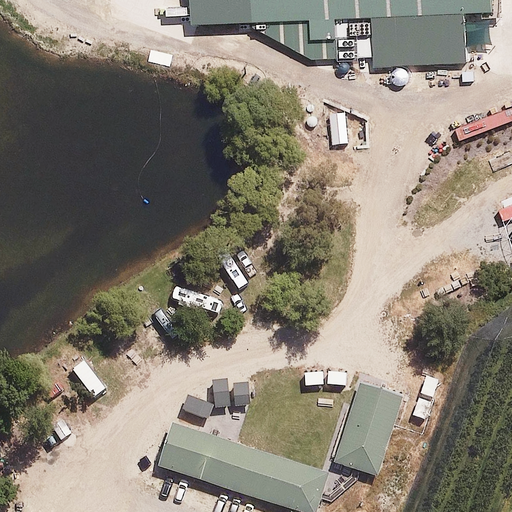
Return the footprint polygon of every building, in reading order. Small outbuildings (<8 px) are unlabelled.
[(480,0),(238,0),(239,18),(481,12),(480,0)] [(347,112),(329,113),(331,146),(349,144),(347,112)] [(248,384),(213,382),(212,403),(247,405),(248,384)] [(386,399),(344,387),(323,462),(365,474),(386,399)] [(185,398),(181,412),(207,421),(212,407),(185,398)] [(295,511),(307,475),(152,425),(139,466),(281,511),(295,511)]
